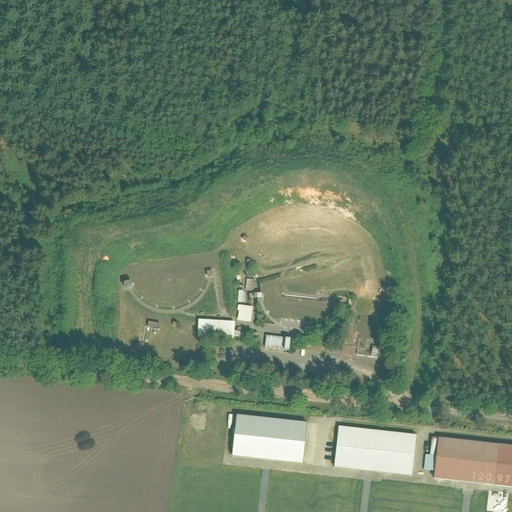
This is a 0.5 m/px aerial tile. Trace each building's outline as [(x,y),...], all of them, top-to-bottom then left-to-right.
[(239,283),(248,284),(248,273),(240,273),(239,283)] [(318,293),(277,289),(276,296),(317,301),(318,293)] [(244,313),(245,301),(233,299),(231,311),(244,313)] [(219,332),(220,320),(192,319),(192,330),(219,332)] [(250,327),(225,324),(225,330),(249,333),(250,327)] [(282,332),(259,328),(257,340),(280,344),(282,332)] [(305,421),(235,414),(230,455),(300,463),(305,421)] [(411,476),(416,434),(338,425),(333,467),(411,476)] [(511,486),(511,443),(437,435),(432,478),(511,486)]
